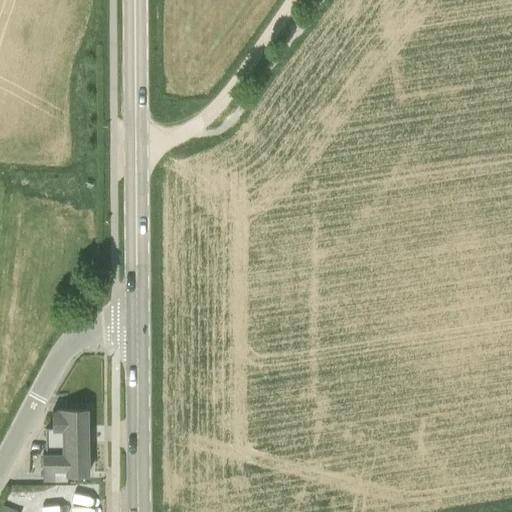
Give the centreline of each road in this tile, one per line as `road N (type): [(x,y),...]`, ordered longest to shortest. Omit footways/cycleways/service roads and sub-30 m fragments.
road 1 (unclassified): [(0,469),(70,342),(96,328),(136,327)]
road 2 (secondary): [(139,511),(136,327)]
road 3 (secondary): [(136,327),(135,143)]
road 4 (track): [(295,0),(220,105),(188,130)]
road 5 (secondary): [(135,143),(135,0)]
